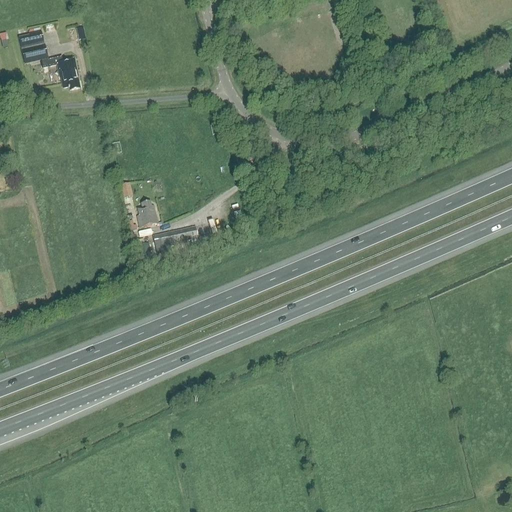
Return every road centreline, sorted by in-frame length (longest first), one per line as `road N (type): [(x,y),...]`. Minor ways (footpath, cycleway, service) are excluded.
road 1 (motorway): [(0,429),(511,216)]
road 2 (motorway): [(511,175),(0,388)]
road 3 (unclassified): [(511,64),(326,142),(270,132),(231,93)]
road 4 (unclassified): [(0,108),(231,93)]
